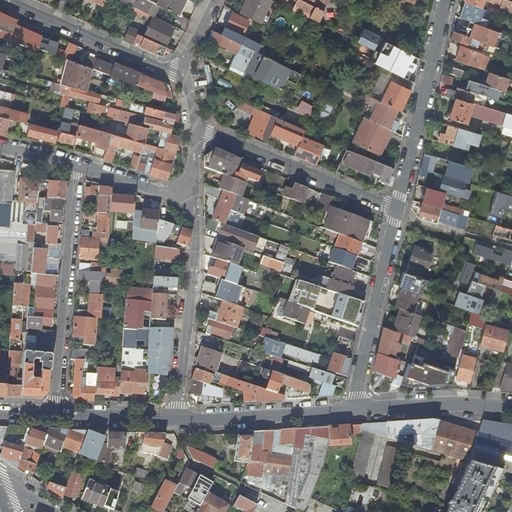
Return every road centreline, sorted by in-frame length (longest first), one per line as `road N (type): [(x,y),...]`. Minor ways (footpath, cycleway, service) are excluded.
road 1 (residential): [(74,164),(56,414)]
road 2 (residential): [(194,202),(173,420)]
road 3 (residential): [(196,127),(397,211)]
road 4 (residential): [(446,0),(397,211)]
road 5 (residential): [(397,211),(353,408)]
road 6 (residential): [(184,77),(0,0)]
road 7 (tertiary): [(173,420),(353,408)]
road 8 (tertiary): [(353,408),(511,409)]
road 9 (residential): [(74,164),(194,202)]
